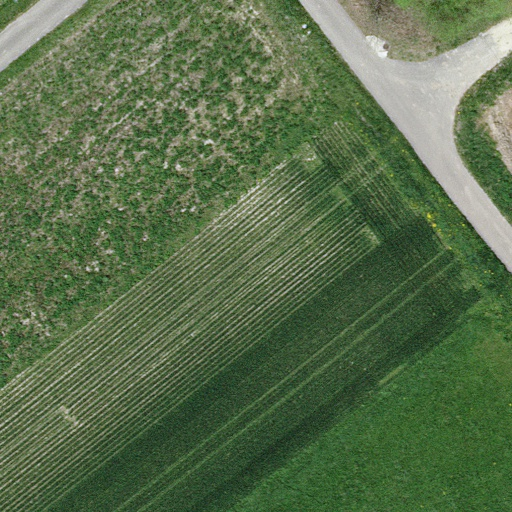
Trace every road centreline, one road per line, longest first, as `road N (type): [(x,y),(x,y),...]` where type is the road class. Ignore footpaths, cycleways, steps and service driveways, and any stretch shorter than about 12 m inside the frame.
road 1 (track): [(511,243),(314,0)]
road 2 (track): [(397,95),(511,28)]
